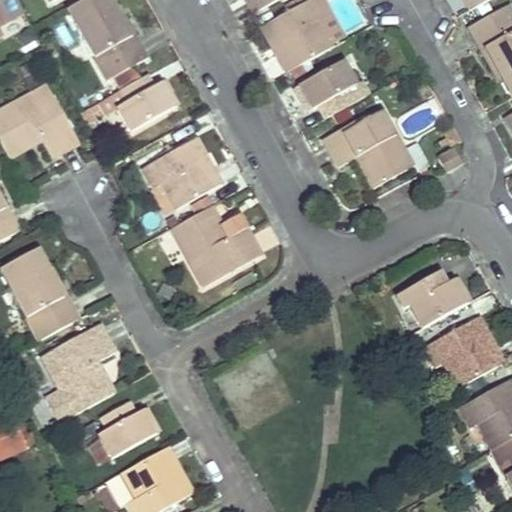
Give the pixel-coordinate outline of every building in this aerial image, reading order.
[(0,0),(0,23),(21,12),(14,0),(0,0)] [(107,0),(81,0),(64,9),(103,81),(143,58),(130,35),(128,36),(112,8),(107,0)] [(243,0),(243,1),(250,15),(276,0),(243,0)] [(320,0),(309,0),(259,28),(273,56),(281,53),(283,58),(276,61),(283,74),(343,41),(341,37),(323,47),(310,26),(329,15),(320,0)] [(459,0),(467,12),(489,0),(459,0)] [(511,18),(504,5),(465,27),(479,51),(479,52),(482,50),(498,79),(509,98),(511,96),(511,18)] [(115,7),(112,8),(128,36),(130,35),(115,7)] [(341,37),(329,15),(310,26),(323,47),(341,37)] [(479,51),(478,52),(495,81),(498,79),(482,50),(479,52),(479,51)] [(339,64),(292,88),(300,103),(304,101),(310,112),(316,108),(322,120),(350,104),(344,93),(352,88),(339,64)] [(144,77),(116,92),(98,103),(104,114),(114,109),(127,134),(175,107),(167,94),(164,95),(158,83),(150,88),(144,77)] [(162,82),(158,83),(164,95),(167,94),(168,93),(162,82)] [(74,142),(43,86),(0,109),(0,145),(6,157),(37,140),(47,158),(74,142)] [(304,101),(300,103),(306,113),(310,112),(304,101)] [(379,108),(321,139),(337,168),(353,159),(370,190),(411,167),(379,108)] [(94,121),(87,109),(78,114),(84,126),(94,121)] [(193,140),(140,169),(150,189),(158,186),(172,210),(218,185),(211,172),(204,176),(201,170),(208,167),(193,140)] [(418,146),(406,151),(416,175),(427,170),(418,146)] [(452,150),(436,159),(442,170),(458,161),(452,150)] [(208,167),(201,170),(204,176),(211,172),(208,167)] [(0,239),(16,231),(4,207),(0,208),(0,239)] [(208,207),(167,230),(200,288),(257,258),(242,230),(236,219),(219,228),(208,207)] [(34,250),(0,268),(0,277),(35,344),(76,321),(63,295),(60,298),(44,270),(34,250)] [(48,268),(44,270),(60,298),(63,295),(48,268)] [(412,288),(401,294),(396,297),(403,311),(408,308),(420,330),(469,302),(462,290),(457,292),(451,282),(444,285),(438,274),(412,288)] [(462,290),(456,279),(451,282),(457,292),(462,290)] [(470,322),(432,343),(424,347),(435,368),(443,364),(457,389),(503,363),(495,350),(487,355),(484,350),(492,344),(478,318),(470,322)] [(96,326),(38,358),(62,401),(71,417),(111,395),(95,362),(111,353),(96,326)] [(492,344),(484,350),(487,355),(495,350),(492,344)] [(511,382),(511,380),(458,409),(468,429),(476,425),(491,450),(511,438),(511,382)] [(62,401),(52,406),(60,423),(71,417),(62,401)] [(123,404),(97,418),(103,430),(94,435),(107,459),(154,432),(148,420),(144,422),(137,411),(130,415),(123,404)] [(142,408),(137,411),(144,422),(148,420),(142,408)] [(16,413),(6,417),(19,448),(29,444),(16,413)] [(6,417),(0,419),(0,455),(19,448),(6,417)] [(511,438),(491,450),(499,465),(509,459),(511,463),(511,470),(504,475),(511,488),(511,438)] [(164,448),(118,474),(132,498),(124,502),(129,511),(153,511),(189,493),(174,465),(167,470),(164,464),(171,460),(164,448)] [(171,460),(164,464),(167,470),(174,465),(171,460)] [(118,474),(105,481),(118,505),(124,502),(132,498),(118,474)]
